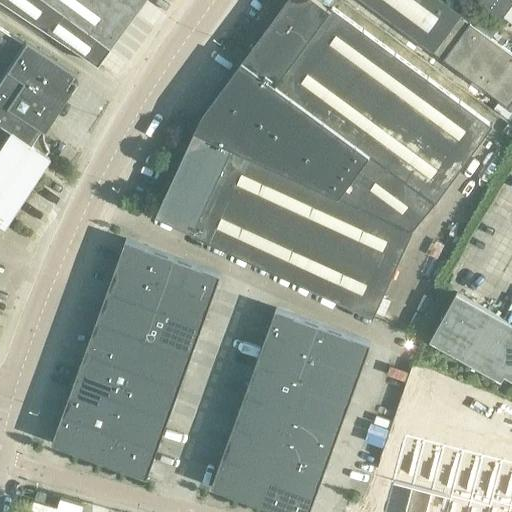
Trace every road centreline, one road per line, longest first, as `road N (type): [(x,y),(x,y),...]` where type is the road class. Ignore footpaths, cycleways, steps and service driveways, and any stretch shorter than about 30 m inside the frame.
road 1 (unclassified): [(10,407),(90,201),(145,102),(219,0)]
road 2 (unknown): [(250,269),(365,320),(381,347),(323,511)]
road 3 (unknown): [(250,269),(171,510)]
road 4 (unclassified): [(176,511),(0,465)]
road 5 (unknown): [(90,201),(250,269)]
